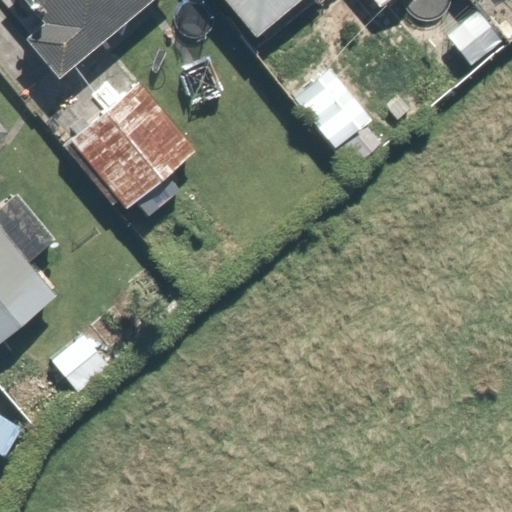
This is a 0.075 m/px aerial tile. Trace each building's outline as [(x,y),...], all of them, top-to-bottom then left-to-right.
[(158,0),(32,0),(51,21),(22,38),(60,79),(158,0)] [(217,0),(252,43),(302,0),(217,0)] [(191,142),(126,64),(53,125),(118,203),(191,142)] [(0,141),(11,133),(0,119),(0,141)] [(0,306),(47,259),(0,212),(0,306)] [(0,440),(17,417),(0,404),(0,440)]
